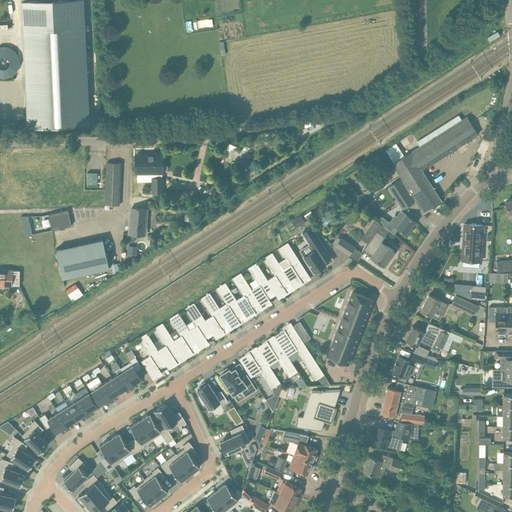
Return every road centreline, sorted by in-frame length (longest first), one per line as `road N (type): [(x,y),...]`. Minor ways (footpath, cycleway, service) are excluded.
road 1 (residential): [(395,296),(355,272),(174,383)]
road 2 (residential): [(0,140),(238,132)]
road 3 (tertiary): [(332,485),(395,296)]
road 4 (residential): [(174,383),(64,454),(46,487)]
road 5 (residential): [(174,383),(211,466),(158,511)]
road 6 (tertiary): [(395,296),(441,225),(494,176)]
